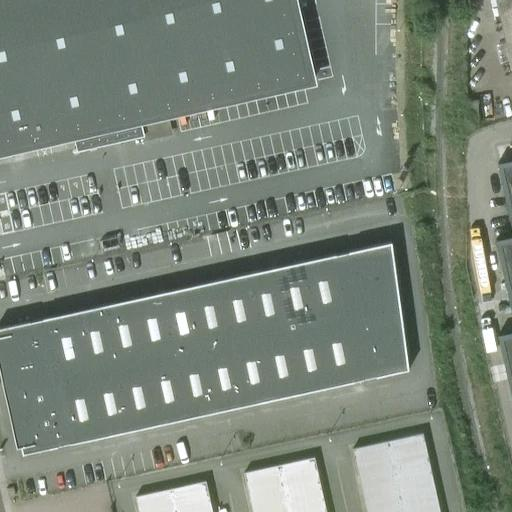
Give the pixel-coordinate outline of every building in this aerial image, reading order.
[(293,0),(0,0),(0,153),(83,134),(128,124),(312,82),(293,0)] [(511,0),(495,0),(511,75),(511,0)] [(511,228),(511,236),(496,241),(511,313),(511,332),(498,336),(511,396),(511,141),(511,142),(511,141),(511,160),(498,164),(511,228)] [(349,252),(337,255),(343,286),(396,274),(392,242),(349,251),(349,252)] [(336,254),(308,260),(322,323),(350,317),(343,286),(337,255),(336,254)] [(308,260),(279,267),(293,329),(322,323),(308,260)] [(279,267),(251,273),(265,336),(293,329),(279,267)] [(251,273),(222,279),(236,342),(265,336),(251,273)] [(400,306),(396,274),(343,286),(350,317),(400,306)] [(222,279),(194,285),(207,348),(236,342),(222,279)] [(194,285),(165,292),(179,354),(207,348),(194,285)] [(165,292),(137,298),(150,361),(179,354),(165,292)] [(137,298),(108,304),(122,367),(150,361),(137,298)] [(108,304),(80,310),(93,373),(122,367),(108,304)] [(400,306),(350,317),(357,348),(405,338),(400,306)] [(51,317),(58,348),(65,379),(93,373),(80,310),(51,317)] [(0,327),(0,360),(58,348),(51,317),(43,318),(43,319),(31,322),(30,321),(0,327)] [(350,317),(322,323),(335,386),(364,380),(364,379),(357,348),(350,317)] [(322,323),(293,329),(307,392),(335,386),(322,323)] [(293,329),(265,336),(278,398),(307,392),(293,329)] [(265,336),(236,342),(250,405),(278,398),(265,336)] [(409,370),(405,338),(357,348),(364,379),(376,376),(376,377),(409,370)] [(236,342),(207,348),(221,411),(250,405),(236,342)] [(58,348),(0,360),(0,370),(5,393),(65,379),(58,348)] [(207,348),(179,354),(193,417),(221,411),(207,348)] [(179,354),(150,361),(164,423),(193,417),(179,354)] [(150,361),(122,367),(136,430),(164,423),(150,361)] [(122,367),(93,373),(107,436),(136,430),(122,367)] [(93,373),(65,379),(72,411),(79,442),(107,436),(93,373)] [(65,379),(5,393),(12,424),(72,411),(65,379)] [(72,411),(12,424),(17,447),(21,447),(23,454),(58,446),(71,443),(71,444),(79,442),(72,411)] [(391,455),(426,447),(423,433),(388,441),(391,455)] [(353,449),(356,463),(391,455),(388,441),(353,449)] [(394,468),(429,461),(426,447),(391,455),(394,468)] [(394,468),(391,455),(356,463),(359,476),(394,468)] [(315,458),(279,466),(282,480),(318,472),(315,458)] [(429,461),(394,468),(397,482),(432,474),(429,461)] [(279,466),(244,474),(247,487),(282,480),(279,466)] [(394,468),(359,476),(362,490),(397,482),(394,468)] [(318,472),(282,480),(285,493),(321,486),(318,472)] [(397,482),(400,496),(435,488),(432,474),(397,482)] [(282,480),(247,487),(250,501),(285,493),(282,480)] [(206,482),(171,490),(174,504),(209,496),(206,482)] [(397,482),(362,490),(365,504),(400,496),(397,482)] [(321,486),(285,493),(288,507),(324,499),(321,486)] [(13,487),(6,489),(8,496),(15,495),(13,487)] [(400,496),(403,510),(438,502),(435,488),(400,496)] [(171,490),(136,498),(139,511),(174,504),(171,490)] [(285,493),(250,501),(252,511),(265,511),(288,507),(285,493)] [(209,496),(174,504),(175,511),(200,511),(212,509),(209,496)] [(366,511),(391,511),(403,510),(400,496),(365,504),(366,511)] [(326,511),(324,499),(288,507),(289,511),(326,511)] [(440,511),(438,502),(403,510),(403,511),(440,511)]
